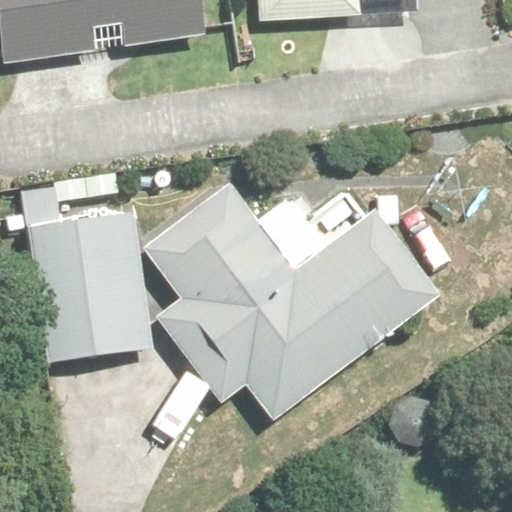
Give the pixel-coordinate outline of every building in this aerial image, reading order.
[(129,0),(0,0),(0,110),(138,98),(129,0)] [(349,0),(186,0),(190,87),(293,82),(291,16),(350,13),(349,0)] [(511,20),(511,0),(449,0),(453,27),(511,20)] [(72,255),(0,262),(0,412),(77,405),(82,418),(138,454),(174,422),(209,468),(373,345),(310,263),(301,270),(244,190),(177,237),(161,210),(72,262),(72,255)] [(447,421),(419,398),(385,437),(412,461),(447,421)]
